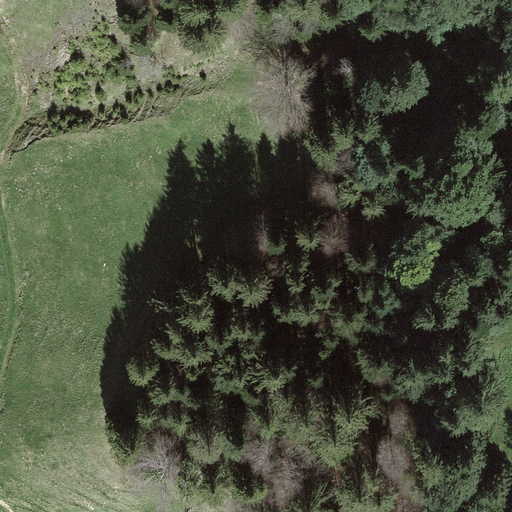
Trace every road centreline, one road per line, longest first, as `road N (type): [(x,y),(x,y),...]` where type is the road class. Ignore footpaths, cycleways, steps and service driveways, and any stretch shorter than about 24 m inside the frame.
road 1 (track): [(0,221),(11,300),(0,364)]
road 2 (track): [(0,29),(24,85),(23,105),(0,145)]
